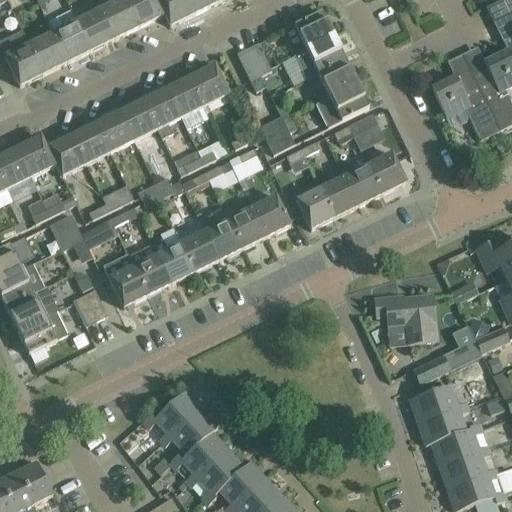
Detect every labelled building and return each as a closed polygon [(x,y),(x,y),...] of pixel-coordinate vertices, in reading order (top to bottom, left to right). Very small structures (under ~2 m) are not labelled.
[(164,19),(153,0),(125,0),(125,1),(140,31),(164,19)] [(153,0),(164,19),(168,26),(170,30),(194,18),(185,0),(153,0)] [(185,0),(194,18),(218,6),(214,0),(185,0)] [(511,0),(499,0),(502,4),(505,2),(511,16),(511,15),(511,0)] [(125,1),(101,12),(116,43),(140,31),(125,1)] [(101,12),(77,24),(92,54),(116,43),(101,12)] [(92,54),(77,24),(72,13),(48,25),(53,36),(68,66),(92,54)] [(283,35),(295,58),(334,39),(322,15),(283,35)] [(501,40),(508,54),(509,54),(511,60),(511,15),(511,16),(493,25),(494,26),(509,18),(511,23),(511,37),(503,42),(501,39),(501,40)] [(23,34),(0,45),(0,49),(20,90),(44,78),(29,48),(23,34)] [(53,36),(29,48),(44,78),(68,66),(53,36)] [(295,58),(306,82),(346,63),(334,39),(295,58)] [(273,74),(260,46),(248,52),(263,80),(273,74)] [(248,52),(238,57),(252,85),(263,80),(248,52)] [(511,128),(511,103),(507,93),(511,90),(511,60),(509,54),(508,54),(484,66),(486,69),(472,76),(463,57),(500,135),(511,128)] [(500,135),(463,57),(462,58),(471,76),(457,83),(456,80),(431,92),(452,134),(472,124),(482,144),(500,135)] [(318,77),(329,100),(357,86),(346,63),(306,82),(307,83),(318,77)] [(215,68),(191,80),(205,108),(229,97),(215,68)] [(191,80),(167,92),(181,120),(187,132),(210,121),(204,109),(205,108),(191,80)] [(357,86),(329,100),(330,100),(316,107),(328,131),(369,111),(357,86)] [(181,120),(167,92),(144,103),(163,143),(173,138),(167,127),(181,120)] [(163,143),(144,103),(120,115),(134,144),(157,132),(162,143),(163,143)] [(285,105),(276,110),(281,120),(282,120),(283,122),(291,118),(285,105)] [(120,115),(96,127),(110,155),(134,144),(120,115)] [(281,120),(270,125),(283,152),(295,147),(290,136),(298,132),(291,118),(283,122),(282,120),(281,120)] [(348,130),(352,137),(353,140),(378,128),(373,118),(348,130)] [(283,152),(270,125),(259,131),(273,158),(283,152)] [(96,127),(71,139),(85,167),(110,155),(96,127)] [(337,145),(352,137),(348,130),(334,137),(337,145)] [(71,139),(46,151),(55,170),(57,169),(62,179),(85,167),(71,139)] [(232,146),(235,153),(249,146),(246,139),(232,146)] [(41,140),(17,152),(31,181),(55,170),(46,151),(41,140)] [(221,143),(198,154),(201,161),(213,155),(217,162),(221,161),(228,157),(221,143)] [(305,160),(319,153),(316,146),(301,153),(305,160)] [(17,152),(0,159),(0,177),(8,193),(31,181),(17,152)] [(253,153),(238,160),(242,167),(257,159),(253,153)] [(301,153),(287,160),(290,167),(305,160),(301,153)] [(178,172),(178,173),(182,180),(205,168),(201,161),(200,161),(196,154),(175,164),(178,172)] [(213,155),(201,161),(205,168),(217,162),(213,155)] [(392,157),(367,169),(382,199),(407,187),(392,157)] [(220,169),(205,176),(209,184),(224,176),(220,169)] [(367,169),(344,181),(358,210),(382,199),(367,169)] [(205,176),(182,188),(186,196),(209,184),(205,176)] [(344,181),(320,192),(335,222),(358,210),(344,181)] [(171,189),(167,182),(153,189),(156,196),(171,189)] [(171,189),(156,196),(160,204),(173,198),(174,201),(186,196),(182,188),(180,184),(171,189)] [(68,191),(72,199),(70,200),(75,208),(76,208),(81,218),(86,216),(81,205),(76,207),(74,202),(78,200),(73,188),(68,191)] [(109,198),(102,201),(106,208),(105,208),(109,216),(134,204),(127,189),(109,198)] [(138,196),(141,203),(156,196),(153,189),(138,196)] [(335,222),(320,192),(296,204),(311,234),(335,222)] [(75,208),(70,200),(62,204),(58,196),(42,204),(51,220),(75,208)] [(156,196),(141,203),(146,211),(160,204),(156,196)] [(276,199),(251,211),(266,241),(291,229),(276,199)] [(36,228),(51,220),(42,204),(41,200),(26,207),(36,228)] [(93,224),(109,216),(105,208),(89,216),(93,224)] [(251,211),(227,222),(242,253),(266,241),(251,211)] [(242,253),(227,222),(223,213),(220,214),(219,213),(217,212),(216,212),(215,213),(214,214),(213,215),(212,216),(212,218),(199,224),(219,265),(242,253)] [(129,223),(125,216),(111,223),(118,238),(119,238),(115,230),(129,223)] [(71,217),(60,222),(73,248),(83,243),(81,238),(71,217)] [(60,222),(50,227),(62,253),(73,248),(60,222)] [(111,223),(96,230),(104,246),(118,238),(111,223)] [(23,224),(0,235),(0,239),(2,243),(27,231),(23,224)] [(199,224),(176,236),(180,245),(196,276),(219,265),(199,224)] [(0,253),(0,282),(22,271),(20,267),(36,259),(27,241),(0,253)] [(163,242),(152,247),(152,248),(172,288),(196,276),(180,245),(167,252),(163,242)] [(501,269),(508,284),(511,281),(511,250),(504,254),(499,243),(477,253),(487,276),(501,269)] [(152,248),(128,260),(148,300),(172,288),(152,248)] [(124,312),(148,300),(127,257),(103,269),(124,312)] [(451,265),(440,271),(445,282),(448,280),(452,268),(451,265)] [(0,282),(0,299),(5,309),(44,290),(33,267),(22,272),(22,271),(0,282)] [(73,278),(77,285),(88,280),(83,275),(76,276),(73,278)] [(88,280),(77,285),(83,296),(93,290),(88,280)] [(511,281),(508,284),(495,290),(502,304),(501,304),(511,326),(511,325),(511,281)] [(479,297),(473,284),(451,295),(457,307),(479,297)] [(5,309),(16,332),(58,312),(47,290),(45,291),(44,290),(5,309)] [(95,294),(85,299),(97,325),(108,320),(95,294)] [(97,325),(85,299),(73,305),(86,330),(97,325)] [(436,325),(435,320),(433,300),(399,304),(399,301),(375,304),(377,321),(387,320),(389,331),(406,330),(408,349),(436,346),(433,325),(436,325)] [(58,312),(16,332),(29,358),(68,339),(57,315),(59,314),(58,312)] [(492,329),(474,321),(470,331),(475,344),(489,338),(492,329)] [(475,344),(482,358),(510,345),(503,331),(489,338),(475,344)] [(443,360),(414,374),(421,387),(449,373),(463,367),(480,358),(473,345),(459,352),(456,353),(443,360)] [(410,403),(418,427),(466,410),(465,407),(457,410),(449,389),(410,403)] [(159,442),(164,448),(202,413),(185,395),(155,423),(151,419),(143,425),(149,432),(156,425),(166,436),(159,442)] [(506,413),(501,401),(486,406),(491,418),(506,413)] [(426,450),(432,448),(480,431),(478,428),(469,431),(470,433),(466,435),(460,419),(468,416),(466,410),(418,427),(426,450)] [(170,465),(175,471),(213,436),(218,431),(202,413),(164,448),(166,449),(172,443),(186,458),(180,463),(176,459),(170,465)] [(480,431),(432,448),(440,470),(488,454),(480,431)] [(190,487),(191,488),(228,454),(213,436),(175,471),(176,472),(183,466),(192,477),(179,489),(183,493),(190,487)] [(214,500),(220,495),(219,494),(244,471),(228,454),(191,488),(192,490),(199,484),(209,494),(202,500),(208,508),(215,501),(214,500)] [(440,470),(448,493),(496,476),(494,473),(486,476),(481,462),(490,459),(488,454),(440,470)] [(29,471),(18,476),(34,509),(53,500),(35,465),(28,468),(29,471)] [(235,511),(267,484),(250,466),(244,471),(219,494),(220,495),(231,506),(224,511),(235,511)] [(35,511),(34,509),(18,476),(17,474),(9,477),(11,480),(0,485),(0,487),(12,511),(35,511)] [(496,476),(448,493),(454,511),(466,511),(495,502),(497,508),(506,504),(503,496),(494,499),(489,485),(498,482),(496,476)] [(271,511),(283,502),(267,484),(235,511),(271,511)] [(0,511),(12,511),(0,487),(0,511)] [(178,511),(172,501),(154,511),(178,511)] [(271,511),(292,511),(283,502),(271,511)]
